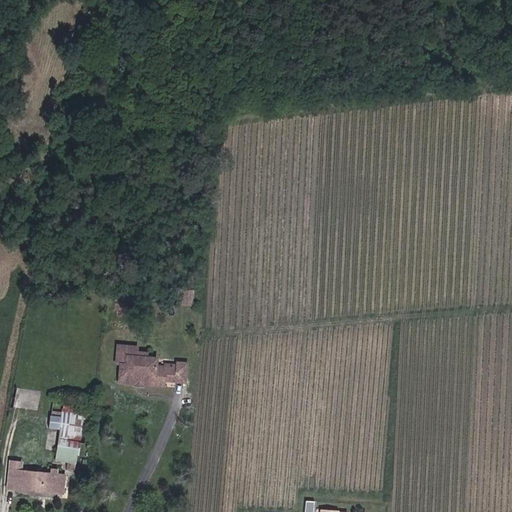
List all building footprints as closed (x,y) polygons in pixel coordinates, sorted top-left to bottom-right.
[(151,356),(142,355),(142,349),(123,348),(121,365),(130,366),(130,373),(124,373),(123,384),(137,385),(147,386),(166,388),(167,379),(189,384),(191,367),(181,366),(180,371),(160,369),(161,361),(151,360),(151,356)] [(14,405),(37,410),(41,391),(18,386),(14,405)] [(63,454),(79,456),(80,443),(64,441),(63,454)] [(11,491),(54,496),(56,476),(25,473),(26,465),(14,464),(11,491)] [(63,477),(56,476),(54,496),(61,497),(63,477)] [(314,511),(315,500),(305,499),(304,511),(314,511)]
